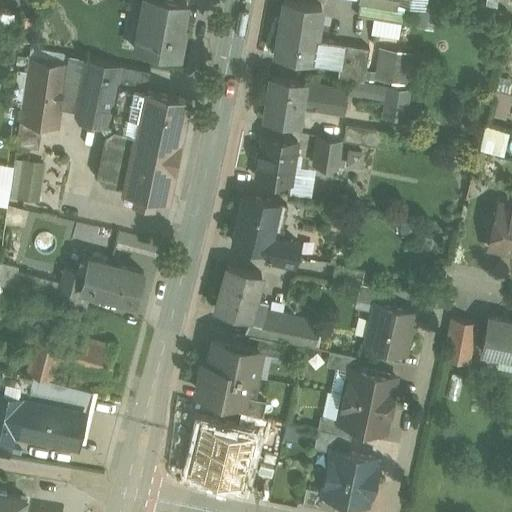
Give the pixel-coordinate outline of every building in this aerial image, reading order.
[(178,0),(143,0),(139,25),(145,26),(141,48),(135,47),(134,48),(180,56),(186,25),(183,25),(187,2),(178,0)] [(322,6),(286,0),(283,0),(275,53),(313,60),(313,59),(340,63),(343,43),(316,38),(322,6)] [(369,33),(397,38),(400,21),(372,16),(369,33)] [(370,47),(343,43),(340,63),(337,76),(364,80),(370,47)] [(67,62),(30,56),(20,122),(43,125),(58,127),(67,62)] [(150,70),(87,57),(76,113),(80,119),(135,130),(144,89),(146,89),(150,70)] [(304,82),(271,77),(265,116),(298,121),(301,105),(317,108),(317,107),(342,111),(346,89),(304,83),(304,82)] [(134,133),(180,143),(189,98),(146,89),(144,89),(135,130),(134,133)] [(490,113),(506,116),(510,92),(494,89),(490,113)] [(43,125),(20,122),(17,145),(40,149),(43,125)] [(390,131),(347,123),(344,140),(387,147),(390,131)] [(482,126),(476,152),(502,159),(508,132),(484,126),(482,126)] [(180,143),(134,133),(114,129),(106,135),(97,175),(103,184),(136,191),(134,200),(153,204),(155,195),(168,198),(180,143)] [(298,141),(262,135),(256,176),(291,182),(298,141)] [(341,140),(319,136),(317,148),(339,152),(341,140)] [(339,152),(317,148),(314,165),(336,169),(339,152)] [(361,169),(364,150),(347,148),(345,167),(361,169)] [(44,165),(15,160),(9,197),(18,198),(18,197),(39,201),(44,165)] [(279,201),(243,193),(233,240),(268,248),(271,235),(280,237),(282,228),(278,227),(281,216),(284,217),(287,204),(279,202),(279,201)] [(511,204),(499,201),(489,246),(511,251),(511,204)] [(154,271),(162,240),(119,230),(116,243),(149,251),(145,268),(154,271)] [(280,237),(271,235),(268,248),(266,254),(306,263),(310,244),(280,237)] [(144,271),(88,257),(84,271),(79,288),(91,291),(135,302),(144,271)] [(262,273),(227,264),(215,307),(250,316),(255,298),(262,273)] [(357,268),(336,264),(333,276),(354,280),(357,268)] [(84,271),(65,267),(56,299),(86,307),(91,291),(79,288),(84,271)] [(388,288),(360,283),(356,299),(371,302),(375,303),(375,302),(384,304),(388,288)] [(291,316),(263,310),(265,300),(255,298),(250,316),(245,332),(249,333),(285,341),(286,341),(291,316)] [(384,304),(375,302),(366,343),(405,352),(414,311),(384,304)] [(319,321),(291,316),(286,341),(314,346),(319,321)] [(508,320),(488,316),(481,350),(501,354),(508,320)] [(477,322),(453,317),(445,356),(469,361),(477,322)] [(511,320),(508,320),(501,354),(511,355),(511,320)] [(39,322),(26,371),(52,378),(56,361),(42,357),(50,325),(39,322)] [(80,334),(50,325),(42,357),(56,361),(71,365),(80,334)] [(285,341),(249,333),(247,346),(261,349),(260,351),(282,356),(285,341)] [(116,344),(80,334),(71,365),(107,375),(116,344)] [(247,346),(213,339),(208,363),(202,362),(202,363),(255,374),(260,351),(261,349),(247,346)] [(359,356),(330,349),(327,364),(350,369),(351,366),(356,367),(359,356)] [(255,374),(202,363),(197,388),(230,395),(244,398),(245,395),(249,373),(255,375),(255,374)] [(90,389),(52,378),(26,371),(0,365),(0,430),(11,433),(12,428),(78,442),(90,389)] [(356,367),(351,366),(350,369),(345,393),(390,403),(396,376),(356,367)] [(390,403),(345,393),(340,418),(339,421),(353,424),(384,430),(390,403)] [(266,400),(245,395),(244,398),(230,395),(228,408),(263,416),(266,400)] [(340,418),(321,414),(318,429),(351,436),(353,424),(339,421),(340,418)] [(351,436),(318,429),(314,447),(331,451),(332,447),(348,450),(351,436)] [(11,433),(0,430),(0,453),(6,455),(11,433)] [(348,450),(332,447),(331,451),(327,470),(374,480),(377,468),(375,467),(377,456),(348,450)] [(374,480),(327,470),(323,490),(322,494),(337,497),(368,503),(370,492),(371,492),(374,480)] [(337,497),(322,494),(323,490),(306,487),(302,503),(334,510),(337,497)] [(21,496),(0,492),(0,511),(23,511),(26,497),(21,496)]
